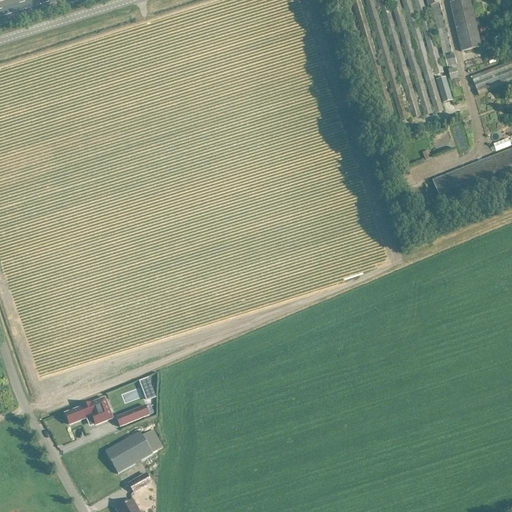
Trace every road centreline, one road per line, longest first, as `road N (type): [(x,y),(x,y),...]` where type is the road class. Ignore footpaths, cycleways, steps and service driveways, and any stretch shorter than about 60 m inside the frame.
road 1 (unclassified): [(83,511),(18,396),(0,340)]
road 2 (unclassified): [(138,0),(0,41)]
